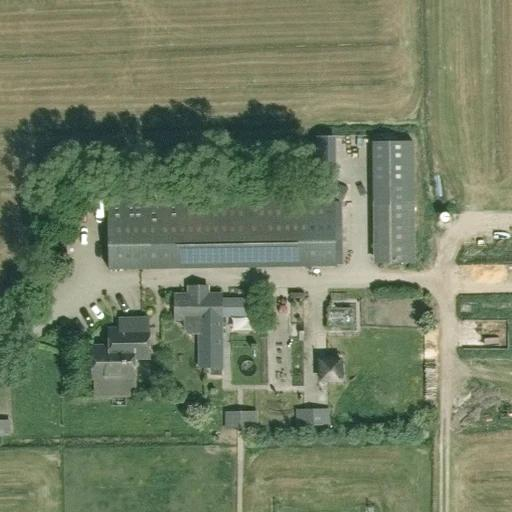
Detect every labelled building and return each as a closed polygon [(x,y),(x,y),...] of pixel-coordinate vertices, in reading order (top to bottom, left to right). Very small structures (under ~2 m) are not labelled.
[(372,150),(376,272),(416,271),(412,149),(372,150)] [(141,269),(141,203),(137,203),(137,185),(107,185),(108,270),(141,269)] [(337,186),(333,197),(342,200),(347,190),(337,186)] [(299,200),(141,203),(141,269),(299,266),(299,200)] [(299,200),(299,266),(334,266),(334,200),(299,200)] [(251,298),(222,299),(222,293),(209,293),(209,285),(187,285),(187,293),(174,293),(174,321),(184,320),(184,330),(189,334),(198,334),(198,368),(222,368),(222,318),(251,317),(251,298)] [(326,334),(352,334),(353,314),(327,313),(326,334)] [(433,327),(421,329),(426,357),(437,355),(433,327)] [(107,347),(91,347),(92,379),(134,379),(134,361),(149,360),(148,329),(107,329),(107,347)] [(342,362),(321,362),(321,383),(342,383),(342,362)] [(489,416),(477,416),(477,427),(509,426),(508,409),(489,410),(489,416)] [(323,412),(302,412),(303,427),(323,427),(323,412)] [(251,429),(251,414),(230,414),(230,429),(251,429)] [(10,423),(0,422),(0,437),(11,437),(10,423)]
